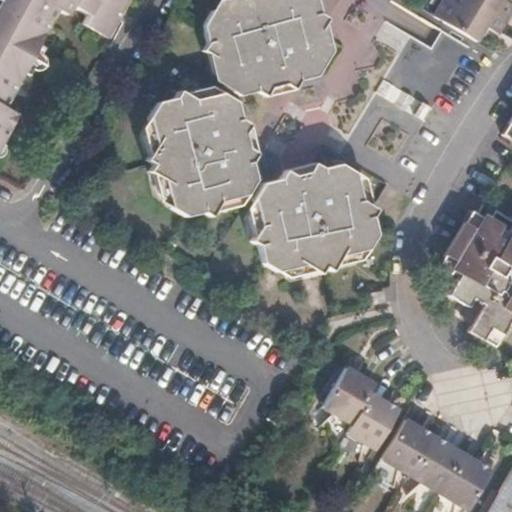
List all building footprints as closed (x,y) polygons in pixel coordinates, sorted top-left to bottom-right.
[(27,62),(43,34),(54,15),(65,20),(69,11),(85,20),(80,29),(107,43),(131,0),(0,0),(0,135),(11,117),(0,110),(14,84),(27,62)] [(320,31),(326,21),(328,17),(321,13),(317,0),(236,0),(236,1),(214,6),(209,6),(197,27),(202,46),(199,51),(204,53),(216,60),(221,82),(222,85),(237,94),(256,88),(265,94),(269,86),(286,83),(293,87),(297,80),(318,75),(327,59),(325,52),(320,31)] [(497,32),(506,18),(475,0),(458,0),(458,2),(454,0),(440,0),(432,14),(476,39),(484,25),(497,32)] [(511,1),(510,0),(475,0),(506,18),(511,7),(511,1)] [(332,42),(326,21),(320,31),(325,52),(332,42)] [(221,82),(216,60),(204,53),(209,75),(221,82)] [(190,95),(213,89),(204,83),(180,89),(190,95)] [(254,151),(245,146),(241,132),(245,122),(238,119),(234,99),(217,90),(213,89),(190,95),(180,89),(176,86),(171,96),(150,101),(142,113),(143,119),(149,145),(143,153),(139,159),(147,163),(144,170),(146,172),(157,179),(160,195),(162,203),(182,215),(197,211),(205,215),(208,213),(214,201),(235,197),(243,194),(252,179),(248,161),(254,151)] [(149,145),(143,119),(136,129),(143,153),(149,145)] [(375,235),(368,204),(358,198),(354,177),(352,171),(336,162),(321,166),(313,161),(308,169),(293,173),(284,167),(278,176),(259,180),(250,195),(252,202),(256,224),(249,234),(246,239),(254,243),(259,261),(274,271),(283,269),(301,264),(311,271),(312,271),(319,275),(323,268),(329,270),(332,267),(337,255),(360,251),(366,250),(375,235)] [(160,195),(157,179),(146,172),(150,191),(160,195)] [(368,204),(364,182),(354,177),(358,198),(368,204)] [(230,208),(235,197),(214,201),(208,213),(230,208)] [(256,224),(252,202),(244,214),(249,234),(256,224)] [(511,226),(509,232),(477,213),(472,209),(464,222),(445,254),(439,264),(449,271),(451,268),(460,272),(450,289),(448,292),(467,303),(472,295),(482,301),(470,323),(467,329),(492,344),(494,345),(509,320),(511,322),(511,226)] [(354,262),(360,251),(337,255),(332,267),(354,262)] [(311,271),(301,264),(283,269),(293,276),(311,271)] [(383,299),(380,289),(371,292),(373,301),(383,299)] [(350,421),(369,390),(370,390),(374,382),(345,365),(322,403),(350,421)] [(374,446),(398,407),(370,390),(369,390),(350,421),(345,430),(374,446)] [(408,472),(431,434),(404,417),(381,455),(408,472)] [(437,489),(460,451),(431,434),(408,472),(437,489)] [(466,506),(489,468),(460,451),(437,489),(466,506)] [(511,511),(511,470),(487,511),(511,511)]
